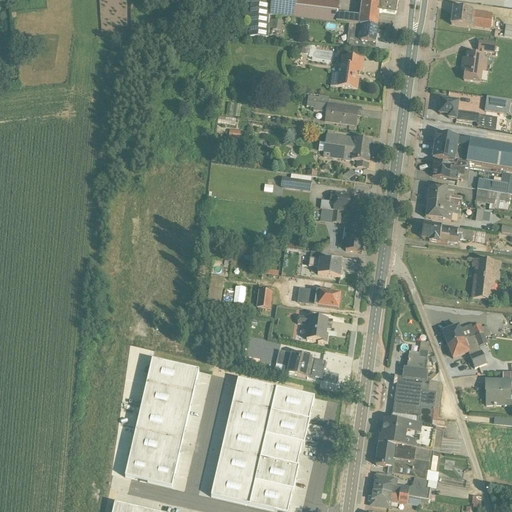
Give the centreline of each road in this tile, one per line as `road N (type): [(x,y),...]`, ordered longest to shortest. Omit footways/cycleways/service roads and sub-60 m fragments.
road 1 (unclassified): [(487,511),(406,282),(381,269)]
road 2 (primary): [(348,511),(381,269)]
road 3 (primary): [(381,269),(411,58)]
